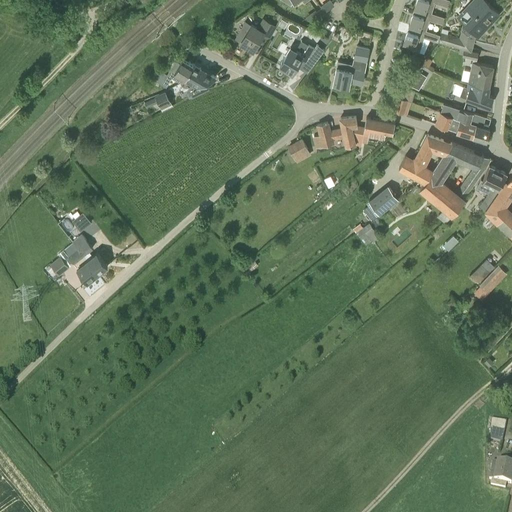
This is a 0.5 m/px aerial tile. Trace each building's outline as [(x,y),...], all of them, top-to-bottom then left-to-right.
[(450,0),(416,0),(415,7),(414,7),(424,10),(432,12),(435,2),(448,6),(450,0)] [(466,24),(476,35),(478,36),(490,24),(488,23),(492,19),(492,20),(499,13),(484,0),(473,0),(466,8),(473,14),(465,23),(466,24)] [(445,16),(432,12),(424,10),(414,7),(414,8),(416,8),(414,17),(412,16),(409,24),(426,30),(429,20),(443,24),(445,16)] [(277,24),(283,28),(287,22),(281,18),(277,24)] [(277,25),(269,21),(263,31),(251,24),(247,30),(242,26),(234,39),(241,43),(254,50),(262,35),(269,39),(277,25)] [(440,34),(426,30),(409,24),(409,25),(411,25),(408,34),(406,33),(404,41),(403,41),(403,42),(412,45),(411,49),(424,53),(430,38),(438,41),(440,34)] [(464,49),(470,51),(474,37),(476,35),(466,24),(461,29),(459,36),(447,33),(448,30),(442,28),(438,41),(464,48),(464,49)] [(301,57),(313,64),(324,49),(317,44),(315,47),(308,44),(303,54),(301,57)] [(357,46),(353,63),(350,80),(362,83),(369,49),(357,46)] [(303,54),(290,47),(280,65),(281,66),(282,68),(284,70),(286,69),(293,73),(301,57),(303,54)] [(478,52),(470,51),(464,49),(462,56),(473,58),(472,61),(473,62),(468,83),(489,87),(493,66),(476,62),(478,52)] [(185,79),(193,64),(183,57),(179,64),(175,62),(173,66),(167,62),(156,68),(155,67),(149,77),(161,84),(166,87),(171,78),(180,82),(183,78),(185,79)] [(421,64),(432,71),(434,68),(428,65),(431,60),(426,57),(421,64)] [(350,80),(353,63),(338,60),(333,84),(349,87),(350,80)] [(215,77),(193,64),(185,79),(197,86),(189,91),(191,95),(205,89),(202,84),(215,77)] [(467,88),(464,86),(460,95),(489,106),(493,97),(488,95),(489,87),(468,83),(467,88)] [(399,98),(408,100),(412,102),(415,91),(405,87),(401,94),(399,98)] [(173,106),(165,90),(155,96),(155,97),(144,103),(147,108),(158,102),(163,111),(173,106)] [(408,113),(412,102),(406,100),(398,97),(395,109),(402,111),(408,113)] [(452,115),(455,115),(470,120),(482,123),(484,115),(447,104),(444,112),(452,115)] [(126,114),(117,110),(112,115),(123,120),(126,114)] [(452,115),(444,112),(443,113),(441,112),(436,124),(447,128),(452,115)] [(470,120),(455,115),(451,129),(472,136),(477,124),(469,122),(470,120)] [(344,136),(347,146),(356,143),(351,126),(357,125),(356,116),(340,118),(341,125),(342,128),(330,131),(332,139),(344,136)] [(393,131),(395,123),(395,122),(366,117),(363,132),(384,135),(385,130),(393,131)] [(490,125),(482,123),(470,120),(469,122),(477,124),(472,136),(487,140),(490,128),(489,128),(490,125)] [(323,145),(333,142),(332,139),(330,131),(328,122),(317,124),(320,134),(314,136),(316,146),(323,144),(323,145)] [(444,153),(452,142),(427,134),(414,159),(405,155),(399,166),(425,181),(433,170),(421,163),(432,145),(444,153)] [(299,158),(309,154),(307,149),(310,148),(306,137),(292,142),(297,153),(299,158)] [(444,153),(433,170),(425,181),(420,188),(444,207),(452,213),(464,199),(463,197),(484,168),(490,158),(484,155),(452,142),(444,153)] [(501,185),(507,172),(490,164),(483,179),(480,178),(477,187),(488,193),(483,200),(480,204),(485,207),(488,203),(501,185)] [(511,173),(486,210),(511,233),(511,231),(511,173)] [(378,213),(399,198),(388,185),(368,200),(378,213)] [(445,223),(452,213),(444,207),(437,216),(445,223)] [(74,223),(80,230),(85,226),(90,222),(86,217),(82,212),(80,214),(75,217),(72,220),(74,223)] [(371,222),(375,227),(380,223),(376,218),(371,222)] [(373,241),(379,236),(369,222),(362,227),(356,232),(365,245),(372,240),(373,241)] [(72,242),(72,243),(97,274),(108,265),(97,252),(93,256),(88,251),(93,247),(82,234),(72,242)] [(453,234),(446,241),(451,247),(458,240),(453,234)] [(97,274),(72,243),(65,249),(63,250),(67,255),(74,263),(78,268),(77,269),(87,281),(97,274)] [(59,274),(69,266),(60,256),(50,263),(59,274)] [(472,273),(479,281),(496,265),(488,257),(472,273)] [(250,272),(259,264),(254,258),(244,266),(250,272)] [(481,282),(490,290),(506,273),(498,264),(481,282)] [(489,366),(494,361),(489,357),(484,361),(489,366)] [(504,433),(500,432),(490,430),(491,440),(502,443),(504,433)] [(491,486),(505,489),(506,483),(511,484),(511,481),(511,465),(498,462),(493,461),(489,480),(492,480),(491,486)]
